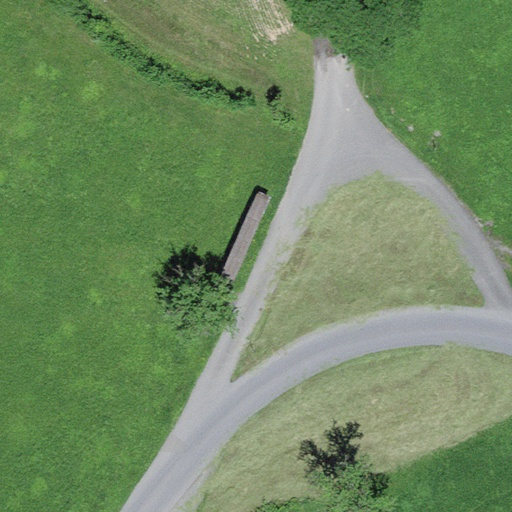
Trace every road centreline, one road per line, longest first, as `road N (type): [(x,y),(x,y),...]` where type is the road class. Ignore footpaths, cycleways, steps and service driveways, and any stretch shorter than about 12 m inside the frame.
road 1 (residential): [(211,422),(300,360),(357,337),(411,327),(480,327),(511,336)]
road 2 (unclassified): [(211,422),(266,286),(349,145)]
road 3 (unclassified): [(511,336),(478,261),(449,227),(349,145)]
road 4 (unclassified): [(349,145),(331,0)]
